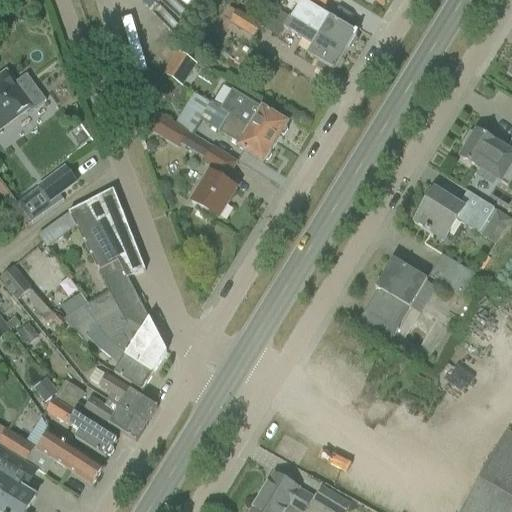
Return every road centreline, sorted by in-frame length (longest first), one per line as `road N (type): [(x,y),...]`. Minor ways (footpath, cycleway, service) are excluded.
road 1 (residential): [(259,397),(506,0)]
road 2 (primary): [(225,380),(460,0)]
road 3 (residential): [(414,0),(195,362)]
road 4 (unclassified): [(195,362),(58,0)]
road 5 (unknown): [(259,397),(397,452),(427,456),(481,435)]
road 6 (residential): [(195,362),(101,511)]
road 7 (primary): [(146,511),(225,380)]
road 8 (residential): [(193,511),(259,397)]
